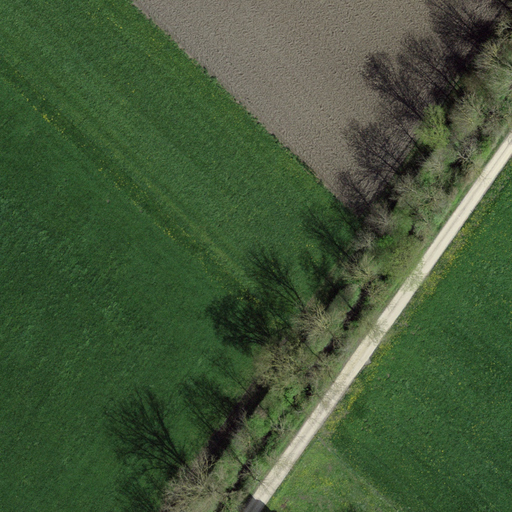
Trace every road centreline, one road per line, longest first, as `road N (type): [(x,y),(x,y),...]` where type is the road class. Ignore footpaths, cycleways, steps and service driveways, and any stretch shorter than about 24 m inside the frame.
road 1 (track): [(511,20),(171,511)]
road 2 (track): [(511,135),(250,511)]
